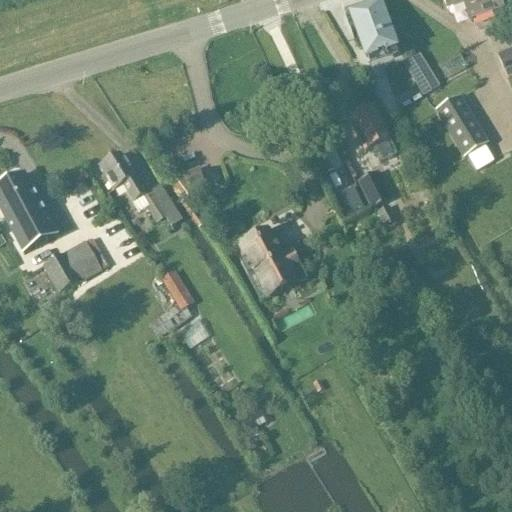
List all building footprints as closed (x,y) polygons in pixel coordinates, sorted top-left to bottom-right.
[(469,21),(501,10),(497,0),(441,0),(445,11),(463,5),(469,21)] [(351,18),(366,63),(394,53),(379,9),(351,18)] [(511,51),(497,57),(504,73),(511,69),(511,51)] [(463,164),(487,149),(458,102),(434,116),(463,164)] [(353,121),(348,123),(363,155),(363,156),(373,151),(377,160),(380,165),(397,157),(390,143),(391,142),(376,110),(370,113),(353,121)] [(142,199),(145,198),(120,156),(97,169),(113,195),(123,189),(132,205),(139,201),(142,199)] [(377,175),(357,185),(371,213),(391,203),(377,175)] [(0,213),(23,257),(57,239),(23,177),(0,188),(0,213)] [(139,201),(146,211),(155,225),(165,220),(163,217),(149,195),(145,198),(142,199),(139,201)] [(389,210),(376,216),(382,231),(396,225),(389,210)] [(269,234),(238,250),(244,263),(241,266),(247,279),(252,276),(260,291),(290,276),(290,274),(294,272),(300,269),(292,253),(282,259),(269,234)] [(59,297),(100,274),(85,245),(43,268),(59,297)] [(161,282),(178,309),(149,327),(158,340),(191,319),(185,311),(194,305),(174,274),(161,282)] [(96,302),(97,301),(112,292),(105,280),(89,289),(96,302)] [(169,306),(154,281),(144,288),(154,302),(145,307),(153,318),(169,306)] [(319,383),(312,387),(317,395),(323,392),(319,383)] [(236,416),(249,435),(267,424),(255,404),(236,416)]
